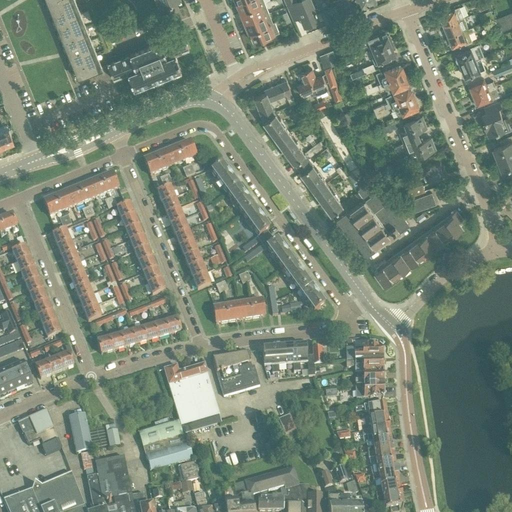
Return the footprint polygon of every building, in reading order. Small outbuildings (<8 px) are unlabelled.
[(45,0),(58,31),(76,76),(77,77),(80,76),(96,70),(98,69),(99,69),(101,68),(102,67),(101,65),(99,61),(96,55),(95,52),(91,41),(90,39),(86,28),(85,26),(80,15),(79,12),(75,1),(74,0),(45,0)] [(156,0),(160,9),(180,0),(179,0),(156,0)] [(264,3),(263,0),(243,0),(235,3),(239,13),(264,3)] [(298,12),(304,27),(304,26),(318,20),(318,21),(319,21),(316,14),(315,10),(314,10),(309,0),(298,0),(296,1),(295,0),(284,0),(291,15),(298,12)] [(321,3),(324,2),(323,0),(314,0),(319,12),(324,11),(321,3)] [(349,0),(342,3),(344,7),(346,7),(348,6),(349,5),(349,6),(350,8),(351,12),(352,12),(360,9),(375,3),(375,1),(374,0),(349,0)] [(480,11),(492,6),(489,0),(478,5),(480,11)] [(268,13),(264,3),(239,13),(243,23),(268,13)] [(443,26),(459,20),(464,18),(460,7),(439,15),(443,26)] [(325,24),(331,21),(327,10),(320,12),(325,24)] [(494,19),(491,11),(484,13),(487,21),(494,19)] [(272,23),(268,13),(243,23),(248,34),(249,33),(272,23)] [(459,20),(443,26),(448,37),(464,31),(467,30),(469,29),(464,18),(459,20)] [(274,22),(272,23),(249,33),(254,43),(279,33),(274,22)] [(464,31),(448,37),(453,48),(464,44),(465,45),(473,42),(469,34),(469,33),(474,31),(472,27),(469,29),(467,30),(464,31)] [(180,69),(174,54),(188,49),(182,34),(106,64),(112,79),(113,79),(126,73),(132,88),(149,82),(163,76),(180,69)] [(361,39),(355,41),(358,49),(367,45),(370,51),(392,42),(390,38),(388,39),(385,34),(378,37),(377,36),(363,42),(361,39)] [(392,42),(370,51),(373,57),(372,57),(375,66),(388,60),(388,59),(395,56),(393,50),(395,49),(392,42)] [(457,56),(457,58),(457,60),(460,62),(461,66),(481,58),(485,57),(479,44),(470,47),(471,49),(457,55),(457,56)] [(331,67),(337,64),(332,51),(319,56),(324,69),(324,70),(331,67)] [(481,58),(461,66),(463,71),(463,73),(463,75),(466,77),(486,69),(481,58)] [(496,77),(511,71),(508,64),(493,70),(496,77)] [(355,72),(350,74),(352,79),(357,77),(358,76),(358,77),(365,74),(375,70),(373,65),(363,68),(355,72)] [(380,72),(376,74),(379,84),(378,84),(378,86),(384,84),(405,75),(402,67),(399,65),(380,72)] [(324,69),(330,88),(336,85),(337,85),(331,67),(324,70),(324,69)] [(314,95),(327,90),(322,76),(316,79),(312,69),(305,72),(313,90),(314,95)] [(303,84),(297,86),(300,95),(302,95),(303,96),(309,94),(310,97),(314,95),(313,90),(305,72),(299,74),(303,84)] [(384,84),(378,86),(380,90),(386,88),(388,94),(397,90),(400,89),(401,91),(407,89),(406,86),(407,86),(408,85),(407,85),(408,82),(405,75),(384,84)] [(473,95),(496,86),(493,81),(486,84),(484,79),(469,85),(469,88),(470,90),(471,91),(473,95)] [(269,102),(270,104),(276,102),(276,100),(286,96),(287,100),(293,97),(286,82),(264,91),(265,94),(269,102)] [(336,85),(330,88),(332,95),(339,93),(336,85)] [(500,97),(497,91),(496,86),(473,95),(475,100),(474,101),(476,105),(477,105),(477,106),(500,97)] [(384,104),(373,109),(375,114),(387,109),(393,106),(393,107),(414,98),(411,90),(409,89),(409,88),(407,89),(401,91),(400,89),(397,90),(388,94),(389,96),(385,98),(387,103),(384,104)] [(273,112),(270,104),(269,102),(265,94),(254,98),(263,121),(274,113),(273,112)] [(414,98),(393,107),(395,111),(395,110),(398,117),(417,109),(417,108),(418,106),(414,98)] [(502,108),(500,101),(484,107),(486,113),(483,114),(486,123),(484,124),(489,137),(502,132),(502,134),(511,130),(506,118),(503,119),(499,109),(502,108)] [(314,112),(320,110),(318,103),(311,106),(314,112)] [(387,109),(375,114),(377,118),(388,113),(387,109)] [(339,116),(343,126),(352,123),(347,112),(339,116)] [(274,113),(263,121),(262,121),(277,142),(289,133),(274,113)] [(312,130),(320,125),(316,117),(307,121),(312,130)] [(404,144),(421,137),(419,132),(427,129),(422,117),(404,125),(406,131),(399,133),(404,144)] [(384,134),(396,129),(394,123),(382,128),(384,134)] [(0,149),(13,144),(8,131),(6,126),(0,129),(0,149)] [(304,154),(304,153),(289,133),(277,142),(292,162),(294,161),(304,154)] [(511,135),(502,139),(505,145),(493,149),(499,162),(511,156),(511,135)] [(411,161),(418,158),(436,151),(431,139),(424,142),(421,137),(404,144),(411,161)] [(185,163),(196,158),(190,143),(178,147),(185,163)] [(402,145),(394,148),(396,153),(404,150),(402,145)] [(173,167),(185,163),(178,147),(167,152),(173,167)] [(162,172),(173,167),(167,152),(155,157),(162,172)] [(301,171),(311,164),(309,161),(310,160),(309,160),(308,159),(308,158),(304,153),(304,154),(294,161),(299,168),(298,168),(301,171)] [(511,156),(499,162),(504,175),(511,172),(511,156)] [(150,177),(162,172),(155,157),(144,161),(150,177)] [(444,171),(443,170),(440,162),(418,171),(420,177),(425,175),(428,182),(445,175),(445,173),(444,171)] [(311,164),(301,171),(300,172),(315,193),(326,184),(312,164),(312,163),(311,164)] [(239,189),(222,166),(211,173),(228,196),(239,189)] [(107,195),(118,190),(112,174),(101,179),(107,195)] [(95,199),(107,195),(101,179),(89,184),(95,199)] [(84,204),(95,199),(89,184),(78,188),(84,204)] [(342,205),(326,184),(315,193),(330,213),(342,205)] [(366,185),(357,191),(365,200),(336,222),(364,260),(377,251),(374,247),(382,241),(388,237),(391,240),(409,226),(396,208),(391,211),(388,207),(393,201),(385,195),(383,196),(378,190),(376,192),(373,187),(369,190),(366,185)] [(408,197),(424,191),(422,185),(406,191),(408,197)] [(73,209),(84,204),(78,188),(66,193),(73,209)] [(162,205),(175,199),(170,188),(157,194),(162,205)] [(255,211),(239,189),(228,196),(245,219),(255,211)] [(61,213),(73,209),(66,193),(55,198),(61,213)] [(50,218),(61,213),(55,198),(43,202),(50,218)] [(166,215),(179,210),(175,199),(162,205),(166,215)] [(120,220),(133,215),(129,204),(116,209),(120,220)] [(171,226),(184,221),(179,210),(166,215),(171,226)] [(458,222),(462,219),(456,210),(451,213),(453,216),(451,217),(387,263),(385,260),(374,267),(377,270),(374,273),(383,285),(462,228),(458,222)] [(269,230),(255,211),(245,219),(258,237),(258,238),(266,232),(269,230)] [(18,232),(17,228),(12,215),(0,220),(0,221),(5,233),(12,230),(13,234),(18,232)] [(125,231),(138,226),(133,215),(120,220),(125,231)] [(97,231),(102,229),(98,221),(93,223),(97,231)] [(175,237),(188,232),(184,221),(171,226),(175,237)] [(91,223),(86,226),(89,234),(95,232),(91,224),(91,223)] [(129,242),(142,237),(138,226),(125,231),(129,242)] [(100,239),(105,237),(102,229),(97,231),(100,239)] [(57,247),(70,241),(65,230),(52,236),(57,247)] [(93,242),(98,240),(95,232),(89,234),(93,242)] [(180,248),(192,243),(188,232),(175,237),(180,248)] [(267,249),(275,243),(270,237),(266,232),(258,238),(258,237),(257,238),(260,243),(261,244),(262,246),(266,250),(267,249)] [(134,253),(147,248),(142,237),(129,242),(134,253)] [(61,257),(74,252),(70,241),(57,247),(61,257)] [(105,252),(110,250),(107,242),(102,244),(105,252)] [(280,268),(291,260),(277,242),(275,243),(267,249),(280,268)] [(184,259),(197,254),(192,243),(180,248),(184,259)] [(98,255),(103,253),(100,245),(95,247),(98,255)] [(261,254),(266,250),(262,246),(258,249),(261,254)] [(16,264),(29,259),(25,248),(12,253),(16,264)] [(138,264),(151,259),(147,248),(134,253),(138,264)] [(256,257),(261,254),(258,249),(253,253),(256,257)] [(109,261),(114,259),(110,250),(105,252),(109,261)] [(66,268),(79,263),(74,252),(61,257),(66,268)] [(102,264),(107,262),(103,253),(98,255),(102,264)] [(252,261),(256,257),(253,253),(248,256),(252,261)] [(188,270),(201,264),(197,254),(184,259),(188,270)] [(213,268),(225,264),(222,256),(210,261),(213,268)] [(21,275),(34,270),(29,259),(16,264),(21,275)] [(143,275),(156,270),(151,259),(138,264),(143,275)] [(297,290),(307,283),(291,260),(280,268),(297,290)] [(83,274),(81,268),(86,266),(84,262),(79,264),(79,263),(66,268),(70,279),(83,274)] [(114,274),(119,272),(116,264),(111,266),(114,274)] [(193,281),(206,275),(201,264),(188,270),(193,281)] [(107,277),(112,275),(109,267),(104,269),(107,277)] [(226,280),(231,278),(227,269),(223,271),(226,280)] [(25,286),(38,281),(34,270),(21,275),(25,286)] [(147,286),(160,280),(156,270),(143,275),(147,286)] [(118,282),(123,280),(119,272),(114,274),(118,282)] [(88,285),(85,279),(89,277),(87,273),(83,274),(70,279),(75,290),(88,285)] [(110,285),(115,283),(112,275),(107,277),(110,285)] [(197,291),(210,286),(206,275),(193,281),(197,291)] [(152,297),(164,291),(160,280),(147,286),(152,297)] [(30,297),(42,291),(38,281),(25,286),(30,297)] [(9,292),(13,290),(10,282),(6,284),(2,286),(5,294),(9,292)] [(307,283),(297,290),(314,313),(324,306),(307,283)] [(79,301),(92,296),(88,285),(75,290),(79,301)] [(123,296),(128,294),(125,285),(120,287),(123,296)] [(219,295),(223,293),(220,285),(215,286),(219,295)] [(116,299),(121,297),(117,288),(112,290),(116,299)] [(34,308),(47,302),(42,291),(30,297),(34,308)] [(9,302),(13,300),(9,292),(5,294),(9,302)] [(127,304),(132,302),(128,294),(123,296),(127,304)] [(84,312),(96,307),(92,296),(79,301),(84,312)] [(119,307),(124,305),(121,297),(116,299),(119,307)] [(160,306),(169,303),(166,298),(158,301),(160,306)] [(153,309),(160,306),(158,301),(151,304),(153,309)] [(252,320),(265,318),(262,301),(250,303),(252,320)] [(38,318),(51,313),(47,302),(34,308),(38,318)] [(240,322),(252,320),(250,303),(238,305),(240,322)] [(291,314),(301,312),(300,304),(290,305),(291,314)] [(14,315),(19,313),(15,305),(11,307),(14,315)] [(228,324),(240,322),(238,305),(225,307),(228,324)] [(96,307),(84,312),(88,323),(101,318),(96,307)] [(139,315),(147,312),(145,307),(136,310),(139,315)] [(216,326),(228,324),(225,307),(213,309),(216,326)] [(130,319),(139,315),(136,310),(128,314),(130,319)] [(119,319),(127,316),(125,311),(117,314),(119,319)] [(9,336),(17,332),(9,313),(1,316),(4,322),(0,323),(3,332),(7,330),(9,336)] [(18,323),(22,321),(19,313),(14,315),(18,323)] [(51,313),(38,318),(43,329),(56,324),(51,313)] [(103,320),(105,325),(113,322),(111,316),(103,320)] [(96,328),(105,325),(103,320),(94,323),(96,328)] [(165,323),(169,336),(180,333),(176,320),(165,323)] [(158,340),(169,336),(165,323),(154,326),(158,340)] [(56,324),(43,329),(47,340),(60,335),(56,324)] [(23,337),(28,335),(24,326),(20,328),(23,337)] [(146,343),(158,340),(154,326),(143,329),(146,343)] [(146,343),(143,329),(131,333),(135,346),(146,343)] [(124,349),(135,346),(131,333),(120,336),(124,349)] [(27,345),(31,343),(28,335),(23,337),(27,345)] [(113,352),(109,339),(103,341),(101,336),(96,337),(101,356),(113,352)] [(113,352),(124,349),(120,336),(109,339),(113,352)] [(307,364),(307,357),(306,347),(295,348),(297,373),(300,372),(300,365),(307,364)] [(354,362),(382,361),(382,350),(383,349),(380,347),(377,351),(376,347),(367,348),(367,349),(354,349),(354,350),(354,362)] [(293,373),(297,373),(295,348),(284,349),(285,366),(293,365),(293,373)] [(272,375),(275,374),(273,349),(262,350),(264,367),(271,367),(272,375)] [(278,366),(285,366),(284,349),(273,349),(275,374),(279,374),(278,366)] [(314,366),(322,365),(321,349),(312,349),(313,356),(314,366)] [(62,372),(73,367),(68,354),(57,359),(62,372)] [(254,368),(252,369),(247,354),(212,361),(223,398),(260,387),(254,368)] [(52,376),(62,372),(57,359),(46,363),(52,376)] [(362,374),(382,374),(382,361),(354,362),(346,362),(346,369),(362,368),(362,374)] [(22,362),(0,371),(0,399),(32,385),(22,362)] [(41,381),(52,376),(46,363),(35,368),(41,381)] [(219,416),(204,367),(204,365),(178,373),(196,431),(205,428),(203,421),(219,416)] [(196,431),(178,373),(177,367),(164,371),(183,435),(196,431)] [(355,387),(382,386),(382,374),(362,374),(362,380),(355,381),(355,387)] [(356,400),(363,400),(381,400),(382,401),(385,398),(383,396),(382,386),(355,387),(355,394),(356,400)] [(369,420),(386,418),(386,416),(387,414),(386,411),(385,410),(384,405),(355,409),(355,414),(364,413),(364,414),(368,414),(369,420)] [(53,428),(46,411),(16,424),(22,435),(23,435),(28,446),(41,441),(43,447),(41,448),(45,457),(62,450),(58,440),(53,428)] [(257,425),(264,423),(261,412),(254,414),(257,425)] [(92,452),(88,431),(84,415),(69,419),(76,455),(92,452)] [(285,436),(296,431),(289,415),(278,420),(285,436)] [(365,427),(362,428),(362,433),(364,432),(364,433),(389,429),(388,425),(386,418),(369,420),(364,421),(365,427)] [(186,436),(182,437),(178,423),(139,434),(144,451),(188,443),(186,436)] [(106,428),(110,448),(120,447),(116,431),(115,426),(106,428)] [(366,444),(391,440),(389,433),(390,433),(389,429),(364,433),(364,432),(362,433),(364,445),(366,444)] [(190,451),(197,449),(193,434),(186,436),(190,451)] [(391,440),(366,444),(367,451),(367,450),(368,455),(393,451),(395,451),(394,449),(392,447),(391,440)] [(191,460),(193,460),(188,443),(144,451),(150,473),(185,462),(186,466),(191,464),(191,462),(191,460)] [(393,451),(368,455),(370,466),(371,466),(395,463),(393,455),(395,453),(395,451),(393,451)] [(84,472),(95,469),(92,453),(81,455),(84,472)] [(140,511),(137,496),(131,497),(124,458),(95,464),(97,476),(102,500),(103,500),(103,501),(113,499),(115,507),(105,508),(105,509),(104,509),(105,511),(140,511)] [(181,484),(200,480),(196,463),(191,464),(186,466),(177,468),(181,484)] [(371,466),(370,466),(372,477),(397,474),(399,473),(399,471),(396,469),(395,463),(371,466)] [(339,485),(348,482),(343,468),(334,471),(339,485)] [(294,469),(232,486),(236,498),(248,495),(248,498),(252,497),(258,495),(268,492),(280,489),(281,493),(286,493),(286,490),(296,487),(299,486),(294,469)] [(337,495),(336,495),(333,487),(328,473),(319,476),(324,490),(327,499),(328,511),(339,511),(338,500),(337,495)] [(397,474),(372,477),(373,482),(374,482),(375,488),(399,485),(397,478),(399,475),(399,473),(397,474)] [(86,511),(71,474),(41,487),(38,485),(33,487),(32,491),(3,501),(7,511),(86,511)] [(93,511),(94,511),(104,509),(105,509),(105,508),(103,501),(103,500),(102,500),(97,476),(87,478),(91,504),(93,511)] [(361,511),(360,500),(354,499),(353,495),(358,493),(354,482),(346,485),(349,495),(350,499),(349,499),(350,511),(361,511)] [(376,500),(401,496),(401,492),(400,492),(399,485),(375,488),(375,489),(374,489),(376,499),(376,500)] [(223,492),(222,492),(223,502),(223,501),(224,509),(223,511),(237,511),(236,498),(232,486),(223,489),(223,492)] [(299,486),(296,487),(286,490),(286,493),(287,494),(287,497),(283,497),(282,511),(306,511),(307,506),(299,486)] [(323,511),(324,496),(308,496),(308,486),(299,486),(307,506),(306,511),(323,511)] [(154,501),(163,499),(162,491),(152,493),(154,501)] [(223,511),(224,509),(223,501),(223,502),(222,492),(218,492),(220,503),(212,504),(214,509),(212,510),(212,511),(223,511)] [(268,498),(268,494),(268,492),(258,495),(258,499),(258,511),(271,511),(272,504),(268,504),(268,498)] [(287,494),(286,493),(281,493),(281,497),(271,497),(271,499),(268,498),(268,504),(272,504),(271,511),(282,511),(283,497),(287,497),(287,494)] [(144,494),(137,496),(140,511),(153,511),(152,504),(146,505),(144,495),(144,494)] [(212,511),(212,510),(207,510),(203,494),(194,496),(198,511),(197,511),(212,511)] [(253,511),(252,497),(248,498),(248,495),(236,498),(237,511),(253,511)] [(350,499),(349,495),(337,495),(338,500),(339,511),(350,511),(349,499),(350,499)] [(403,508),(401,499),(402,499),(401,496),(376,500),(377,505),(379,504),(380,511),(384,510),(389,510),(389,511),(398,511),(398,509),(403,508)] [(364,511),(372,511),(371,500),(363,501),(364,511)] [(178,505),(174,505),(174,511),(185,511),(184,502),(181,502),(182,504),(178,505)] [(189,504),(186,504),(186,502),(184,502),(185,511),(195,511),(190,511),(189,504)]
